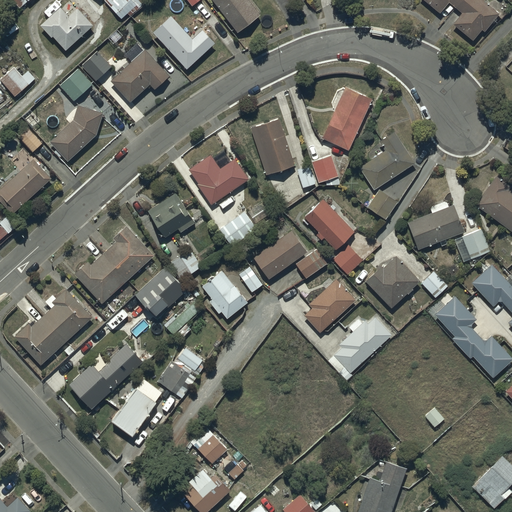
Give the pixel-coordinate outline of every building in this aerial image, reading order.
[(90,17),(74,0),(61,0),(42,18),(64,42),(90,17)] [(104,0),(121,17),(127,12),(130,15),(146,0),(104,0)] [(213,0),(237,30),(261,12),(251,0),(213,0)] [(453,22),(472,38),(482,28),(485,29),(498,13),(483,0),(426,0),(440,11),(449,0),(462,12),(453,22)] [(152,30),(186,67),(215,41),(202,27),(192,37),(171,14),(152,30)] [(110,79),(130,101),(150,83),(154,87),(168,74),(145,48),(110,79)] [(82,63),(95,79),(111,65),(97,50),(82,63)] [(0,77),(0,78),(14,95),(34,77),(28,69),(21,75),(14,66),(0,77)] [(59,84),(73,100),(92,83),(77,68),(59,84)] [(322,136),(348,148),(371,96),(345,84),(322,136)] [(73,119),(49,140),(67,160),(96,133),(102,110),(77,103),(73,119)] [(250,125),(266,173),(294,164),(279,116),(250,125)] [(16,132),(32,150),(42,141),(26,123),(16,132)] [(384,149),(359,165),(374,188),(415,161),(394,129),(378,139),(384,149)] [(198,181),(197,182),(211,203),(248,177),(234,157),(220,167),(210,153),(188,168),(198,181)] [(311,163),(317,181),(338,174),(331,153),(310,160),(311,163)] [(34,156),(0,187),(0,199),(12,212),(51,176),(34,156)] [(317,181),(311,163),(297,167),(302,186),(317,181)] [(474,202),(511,230),(511,191),(508,188),(511,184),(496,173),(474,202)] [(397,200),(379,187),(366,205),(385,218),(397,200)] [(171,189),(167,193),(168,195),(147,209),(165,236),(178,227),(180,231),(195,221),(175,191),(173,192),(171,189)] [(321,197),(304,215),(319,229),(315,233),(321,239),(324,235),(336,247),(353,228),(321,197)] [(264,199),(248,211),(255,222),(272,210),(264,199)] [(431,211),(407,220),(418,248),(464,230),(454,203),(448,205),(445,199),(429,205),(431,211)] [(256,228),(245,211),(219,228),(230,245),(256,228)] [(87,259),(74,271),(101,302),(154,254),(126,223),(112,236),(116,240),(90,263),(87,259)] [(481,226),(461,235),(470,257),(490,249),(481,226)] [(253,254),(268,276),(307,249),(292,227),(253,254)] [(348,243),(333,257),(347,272),(362,258),(348,243)] [(191,247),(169,259),(180,279),(202,266),(191,247)] [(316,247),(295,262),(306,276),(326,261),(316,247)] [(381,264),(365,279),(391,306),(407,291),(408,292),(413,288),(411,286),(420,278),(396,254),(383,266),(381,264)] [(490,263),(470,281),(492,304),(497,299),(501,299),(511,311),(511,315),(507,321),(511,325),(511,282),(510,284),(490,263)] [(239,272),(251,290),(262,283),(250,264),(239,272)] [(165,265),(135,292),(156,317),(187,289),(165,265)] [(212,297),(209,299),(219,311),(221,309),(227,316),(248,299),(234,283),(233,283),(221,268),(201,284),(212,297)] [(434,269),(421,281),(435,296),(448,285),(434,269)] [(312,306),(304,313),(320,330),(355,298),(336,277),(308,302),(312,306)] [(30,320),(29,321),(28,320),(11,334),(14,338),(16,336),(40,363),(92,315),(66,287),(56,296),(52,293),(45,300),(51,307),(33,324),(30,320)] [(454,295),(434,313),(453,334),(450,337),(469,357),(471,354),(492,376),(511,357),(490,334),(486,337),(482,338),(471,326),(471,321),(475,318),(454,295)] [(188,301),(164,323),(173,333),(201,307),(194,299),(189,303),(188,301)] [(341,346),(333,353),(350,371),(391,333),(375,315),(368,322),(364,319),(338,342),(341,346)] [(92,361),(68,382),(91,407),(143,360),(126,342),(105,361),(106,362),(99,369),(92,361)] [(168,388),(168,389),(174,392),(176,393),(180,386),(182,387),(187,380),(186,379),(190,373),(195,376),(206,360),(184,346),(175,361),(171,359),(159,377),(165,380),(162,385),(168,388)] [(135,385),(110,418),(132,434),(157,401),(155,399),(162,390),(143,376),(136,386),(135,385)] [(213,431),(196,447),(212,462),(228,446),(213,431)] [(511,463),(500,452),(471,485),(479,492),(477,494),(482,498),(483,497),(493,506),(503,496),(504,497),(511,490),(506,485),(511,479),(511,463)] [(241,459),(227,472),(234,478),(243,470),(242,468),(246,464),(241,459)] [(369,475),(356,511),(390,511),(406,466),(386,459),(379,478),(369,475)] [(193,485),(185,492),(202,511),(203,511),(230,488),(215,471),(211,475),(203,466),(188,480),(193,485)] [(299,493),(282,507),(286,511),(313,511),(315,511),(299,493)] [(0,496),(0,511),(26,511),(30,509),(17,494),(7,504),(0,496)] [(267,511),(261,503),(248,511),(267,511)]
